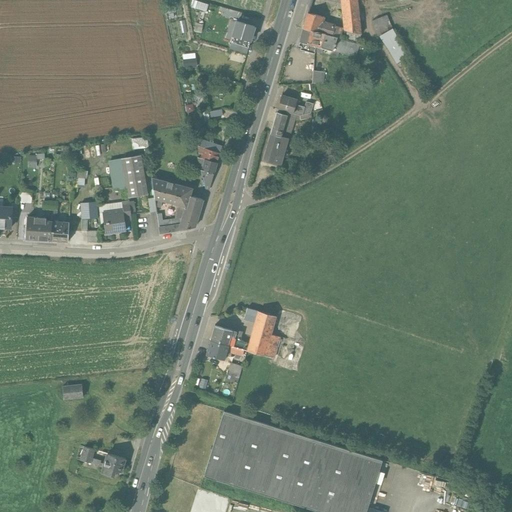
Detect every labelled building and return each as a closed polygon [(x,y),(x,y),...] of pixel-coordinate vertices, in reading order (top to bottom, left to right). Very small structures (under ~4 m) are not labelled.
[(194,0),(191,0),(190,6),(206,11),(208,4),(194,0)] [(356,0),(341,0),(342,4),(343,9),(345,29),(345,31),(361,35),(356,0)] [(324,18),(307,13),(303,30),(316,33),(335,37),(336,38),(339,38),(339,37),(342,28),(322,23),(324,18)] [(386,14),(372,20),(392,64),(406,57),(386,14)] [(255,28),(236,22),(232,36),(235,37),(250,42),(255,28)] [(361,35),(345,31),(345,29),(342,28),(339,37),(359,43),(361,35)] [(303,30),(299,42),(300,42),(299,46),(301,47),(300,50),(315,55),(315,52),(321,54),(323,49),(332,51),(331,56),(337,58),(338,53),(355,57),(359,47),(339,41),(337,46),(335,46),(336,45),(334,44),(336,38),(335,37),(316,33),(303,30)] [(250,42),(235,37),(234,40),(237,40),(236,44),(248,48),(250,42)] [(221,55),(211,52),(206,67),(216,70),(221,55)] [(326,71),(327,60),(313,59),(312,70),(326,71)] [(289,98),(281,96),(278,110),(287,112),(292,114),(295,105),(296,100),(294,100),(294,97),(290,96),(289,98)] [(313,104),(306,102),(305,108),(302,115),(311,113),(313,104)] [(193,104),(186,105),(188,114),(195,113),(193,104)] [(305,108),(295,105),(292,114),(294,114),(300,116),(302,115),(305,108)] [(277,113),(271,134),(280,137),(284,125),(290,127),(293,117),(286,115),(277,113)] [(284,125),(280,137),(287,139),(290,127),(284,125)] [(280,137),(271,134),(263,160),(280,166),(288,139),(287,139),(280,137)] [(221,147),(203,140),(201,147),(197,146),(198,154),(202,155),(201,159),(216,163),(221,147)] [(34,166),(34,154),(26,154),(26,166),(34,166)] [(216,163),(201,159),(197,158),(200,171),(201,171),(213,174),(216,163)] [(122,162),(128,200),(149,196),(143,159),(122,162)] [(213,174),(201,171),(203,181),(210,183),(213,174)] [(194,190),(151,179),(154,199),(163,201),(171,204),(186,208),(189,197),(192,198),(194,190)] [(192,198),(189,197),(186,208),(182,219),(185,220),(187,229),(195,227),(203,201),(192,198)] [(163,201),(154,199),(154,200),(156,209),(156,210),(157,220),(159,234),(174,232),(173,226),(167,227),(163,201)] [(129,202),(122,203),(123,210),(125,221),(132,221),(129,202)] [(186,208),(171,204),(169,214),(175,215),(178,218),(182,219),(186,208)] [(11,207),(0,206),(0,227),(11,228),(11,217),(12,207),(11,207)] [(123,210),(103,213),(105,233),(126,231),(125,221),(123,210)] [(46,219),(26,217),(25,239),(50,240),(51,222),(46,222),(46,219)] [(55,222),(51,222),(50,240),(67,242),(69,223),(55,222)] [(98,230),(88,230),(88,243),(99,243),(98,230)] [(259,312),(248,309),(246,316),(257,319),(259,312)] [(249,344),(247,351),(265,355),(271,334),(276,317),(259,312),(257,319),(249,344)] [(227,329),(215,326),(211,340),(228,345),(232,330),(227,329)] [(242,333),(227,328),(227,329),(232,330),(228,345),(242,349),(243,342),(241,339),(242,333)] [(280,337),(271,334),(265,355),(274,358),(280,337)] [(228,345),(211,340),(207,355),(224,360),(227,351),(228,345)] [(242,349),(228,345),(227,351),(229,352),(243,356),(244,350),(242,349)] [(226,379),(238,381),(240,365),(228,363),(226,379)] [(82,385),(62,387),(63,399),(83,397),(82,385)] [(365,511),(382,461),(223,412),(203,477),(318,511),(365,511)] [(96,450),(84,447),(80,461),(90,463),(91,458),(93,452),(95,453),(96,450)] [(107,454),(97,451),(95,459),(101,461),(100,463),(104,464),(107,454)] [(125,459),(107,454),(104,464),(100,463),(99,466),(103,467),(101,473),(114,477),(114,474),(116,474),(117,471),(121,472),(125,459)] [(95,459),(91,458),(90,463),(99,466),(100,463),(101,461),(95,459)]
